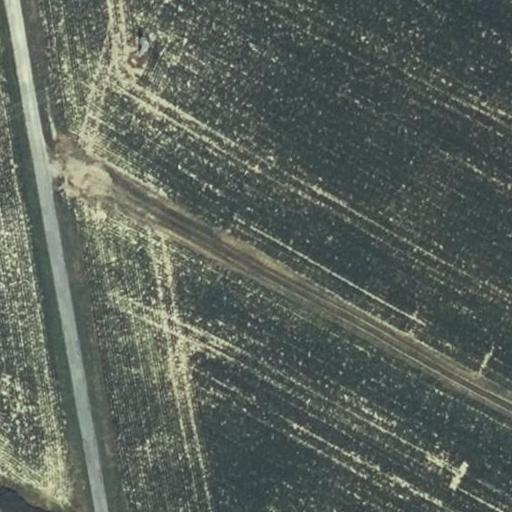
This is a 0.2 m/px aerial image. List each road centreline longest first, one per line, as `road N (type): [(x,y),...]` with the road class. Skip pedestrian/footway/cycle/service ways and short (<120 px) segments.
road 1 (track): [(41,165),(83,172),(511,403)]
road 2 (unclassified): [(103,511),(14,0)]
